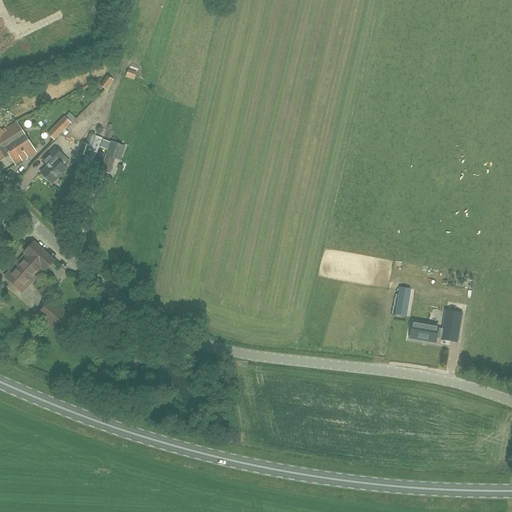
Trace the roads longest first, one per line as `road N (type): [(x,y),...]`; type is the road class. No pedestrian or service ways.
road 1 (unclassified): [(511,401),(440,379),(203,343),(132,309),(19,204)]
road 2 (primary): [(511,491),(344,481),(229,460),(87,418),(0,382)]
